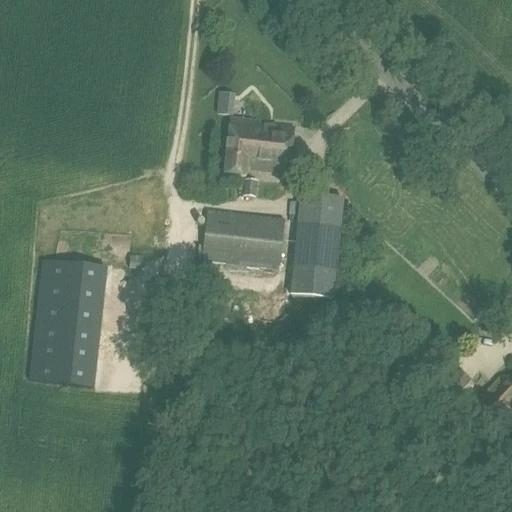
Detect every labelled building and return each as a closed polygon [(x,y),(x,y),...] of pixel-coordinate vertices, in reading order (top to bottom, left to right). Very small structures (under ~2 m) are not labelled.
[(223,179),(242,181),(243,172),(287,176),(292,131),(255,128),(256,124),(229,122),(223,179)] [(344,201),(300,197),(290,298),(333,303),(344,201)] [(202,264),(278,273),(285,221),(206,212),(202,264)] [(47,323),(107,321),(106,278),(55,280),(56,302),(47,302),(47,323)] [(68,362),(67,386),(79,387),(80,362),(68,362)] [(87,364),(87,394),(116,395),(116,365),(87,364)] [(471,382),(462,374),(459,371),(438,393),(450,403),(439,415),(460,435),(468,427),(463,423),(451,412),(461,401),(457,398),(471,382)] [(511,409),(508,406),(511,402),(511,376),(503,385),(499,380),(478,401),(496,419),(498,417),(501,419),(511,409)] [(0,391),(37,390),(37,382),(17,383),(17,378),(0,378),(0,391)] [(473,412),(461,401),(451,412),(463,423),(473,412)]
